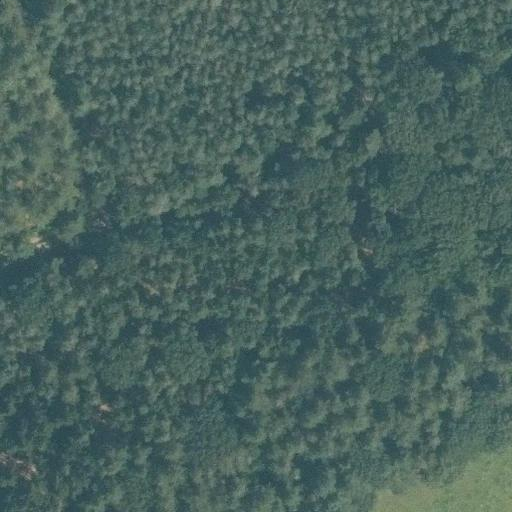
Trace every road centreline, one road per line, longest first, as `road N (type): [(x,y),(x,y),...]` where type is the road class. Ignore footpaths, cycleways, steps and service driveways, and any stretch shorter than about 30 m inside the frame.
road 1 (track): [(0,267),(511,48)]
road 2 (track): [(38,511),(373,275),(511,235)]
road 3 (track): [(454,250),(379,107)]
